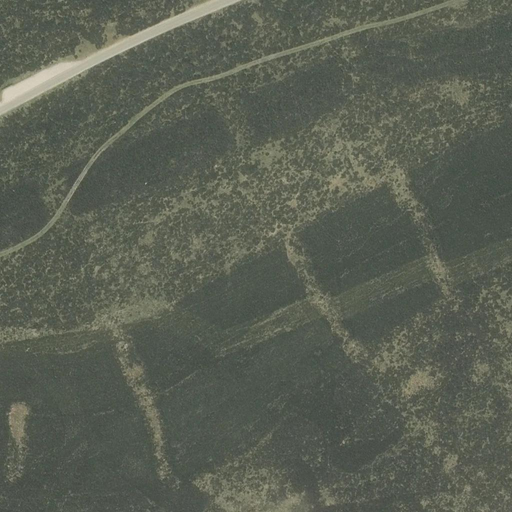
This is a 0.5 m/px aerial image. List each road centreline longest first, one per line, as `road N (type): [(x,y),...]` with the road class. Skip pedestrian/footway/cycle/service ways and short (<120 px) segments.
road 1 (unknown): [(0,253),(37,237),(106,141),(185,85),(461,0)]
road 2 (unclassified): [(229,0),(134,39),(0,111)]
